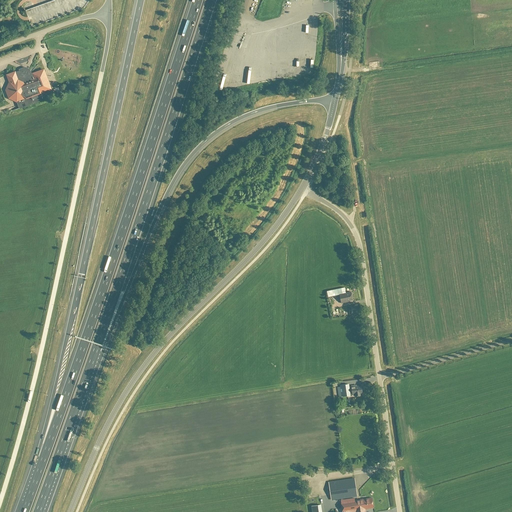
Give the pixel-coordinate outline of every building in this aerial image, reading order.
[(58,0),(35,9),(26,12),(31,26),(84,7),(88,0),(58,0)] [(258,2),(254,13),(255,14),(268,19),(270,14),(285,20),(289,10),(291,11),(293,7),(288,5),(289,0),(258,0),(259,0),(260,1),(259,3),(258,2)] [(9,83),(6,91),(9,99),(16,102),(19,109),(50,97),(48,93),(50,92),(50,91),(48,92),(47,91),(50,89),(43,70),(32,74),(33,75),(31,76),(29,70),(24,68),(19,70),(20,71),(15,73),(15,72),(7,75),(7,76),(9,83)] [(345,293),(344,288),(326,291),(327,297),(339,295),(341,303),(348,302),(348,301),(352,300),(351,292),(345,293)] [(350,306),(349,314),(358,314),(358,306),(350,306)] [(363,393),(362,385),(356,386),(356,385),(353,385),(353,386),(348,387),(348,384),(340,385),(340,387),(337,387),(338,397),(341,397),(355,395),(355,397),(360,396),(360,393),(363,393)] [(357,497),(354,479),(328,482),(331,500),(357,497)] [(373,508),(372,498),(354,501),(354,498),(341,500),(342,511),(360,511),(365,511),(365,509),(373,508)]
